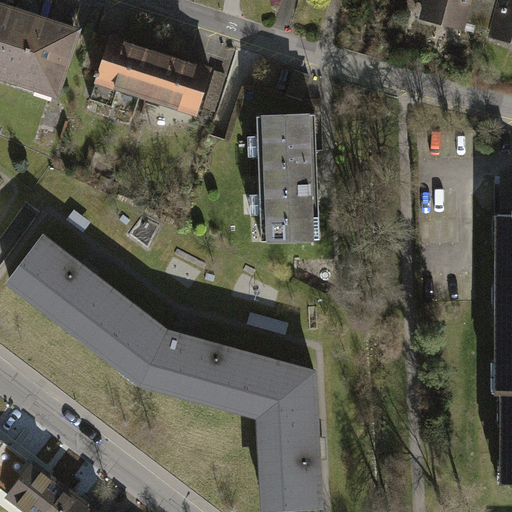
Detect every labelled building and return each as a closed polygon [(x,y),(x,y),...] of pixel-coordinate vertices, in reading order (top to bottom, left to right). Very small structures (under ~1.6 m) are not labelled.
[(426,0),(421,20),(465,32),(466,26),(473,0),(426,0)] [(473,0),(466,26),(480,30),(487,0),(473,0)] [(501,0),(487,0),(480,30),(494,34),(503,0),(501,0)] [(511,0),(502,0),(503,0),(494,34),(491,44),(511,49),(511,0)] [(81,33),(0,5),(0,84),(58,104),(81,33)] [(163,46),(112,29),(89,100),(112,107),(119,86),(147,95),(163,46)] [(213,63),(163,46),(147,95),(197,112),(213,63)] [(310,77),(295,72),(287,95),(303,100),(310,77)] [(261,223),(262,245),(320,243),(316,120),(257,122),(258,143),(248,143),(249,167),(259,167),(260,202),(250,202),(251,224),(261,223)] [(511,180),(499,181),(499,219),(511,218),(511,180)] [(511,218),(499,219),(498,307),(511,307),(511,218)] [(71,257),(43,236),(11,279),(30,294),(27,299),(47,315),(51,310),(65,321),(62,326),(82,342),(86,337),(104,351),(137,307),(71,257)] [(168,330),(137,307),(104,351),(123,365),(119,370),(139,385),(143,380),(162,385),(161,391),(176,395),(179,390),(194,394),(194,401),(217,407),(220,401),(243,407),(256,354),(180,333),(168,330)] [(511,307),(498,307),(497,396),(505,396),(511,396),(511,307)] [(266,483),(267,507),(322,506),(319,455),(316,371),(307,368),(308,362),(293,358),(290,364),(256,354),(243,407),(262,413),(262,415),(256,416),(257,439),(263,439),(264,456),(258,458),(260,484),(266,483)] [(0,478),(18,454),(0,439),(0,478)] [(0,478),(0,489),(29,511),(46,511),(64,489),(18,454),(0,478)] [(46,511),(91,511),(93,511),(64,489),(46,511)]
